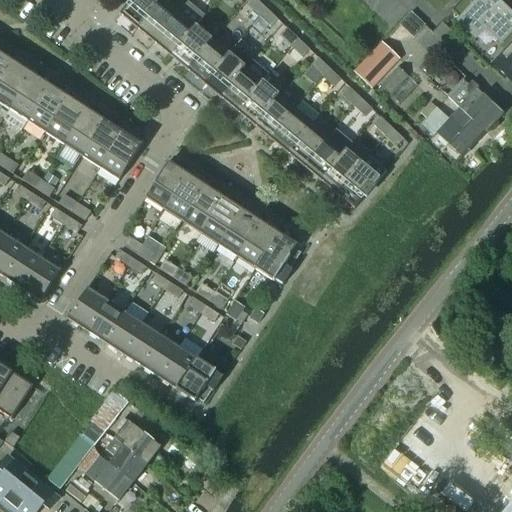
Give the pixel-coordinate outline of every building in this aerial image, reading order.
[(136,31),(162,0),(161,0),(132,0),(119,16),(136,31)] [(153,45),(178,14),(162,0),(136,31),(153,45)] [(266,10),(254,0),(253,0),(247,7),(259,18),(266,10)] [(492,65),(511,84),(511,15),(495,0),(489,0),(484,6),(479,0),(474,5),(468,0),(462,0),(452,11),(478,36),(485,30),(500,44),(501,43),(507,49),(492,65)] [(277,21),(266,10),(259,18),(270,29),(277,21)] [(170,58),(195,28),(178,14),(153,45),(170,58)] [(410,37),(422,24),(411,14),(398,26),(410,37)] [(186,72),(212,42),(195,28),(170,58),(186,72)] [(298,41),(286,30),(279,37),(290,48),(298,41)] [(309,51),(298,41),(290,48),(302,59),(309,51)] [(203,86),(228,56),(212,42),(186,72),(203,86)] [(371,91),(399,61),(382,45),(354,74),(371,91)] [(220,100),(245,69),(251,62),(235,48),(228,56),(203,86),(220,100)] [(0,89),(18,61),(16,59),(15,60),(16,60),(13,64),(0,55),(0,89)] [(329,71),(317,60),(310,67),(322,78),(329,71)] [(0,105),(10,113),(33,78),(33,77),(34,75),(35,75),(18,61),(0,89),(0,105)] [(237,114),(262,83),(245,69),(220,100),(237,114)] [(398,106),(416,86),(398,69),(379,88),(389,97),(398,106)] [(340,81),(329,71),(322,78),(333,89),(340,81)] [(29,125),(52,89),(33,78),(10,113),(11,113),(5,122),(23,134),(29,125)] [(253,128),(279,97),(262,83),(237,114),(253,128)] [(502,116),(476,91),(473,95),(463,86),(449,101),(459,110),(462,113),(485,134),(487,132),(490,133),(493,132),(497,127),(498,125),(497,122),(502,116)] [(46,136),(72,96),(71,94),(70,95),(67,100),(52,89),(29,125),(46,136)] [(360,100),(349,89),(342,97),(353,108),(360,100)] [(63,147),(88,109),(72,96),(46,136),(63,147)] [(270,141),(295,111),(279,97),(253,128),(270,141)] [(372,111),(360,100),(353,108),(365,119),(372,111)] [(462,159),(485,134),(462,113),(449,127),(426,106),(415,117),(423,124),(420,128),(432,139),(436,135),(462,159)] [(81,159),(104,124),(87,112),(88,111),(89,110),(88,109),(63,147),(81,159)] [(287,155),(312,125),(295,111),(270,141),(287,155)] [(392,130),(380,119),(373,127),(385,138),(392,130)] [(101,171),(127,131),(125,129),(124,130),(124,131),(122,135),(104,124),(81,159),(101,171)] [(303,169),(329,139),(312,125),(287,155),(303,169)] [(403,141),(392,130),(385,138),(396,149),(403,141)] [(119,183),(141,148),(142,146),(143,146),(143,145),(127,131),(101,171),(119,183)] [(335,131),(329,139),(303,169),(320,183),(351,145),(335,131)] [(362,166),(368,158),(351,145),(320,183),(337,197),(362,166)] [(17,167),(7,160),(4,158),(0,164),(0,167),(12,176),(17,167)] [(164,212),(187,177),(168,165),(145,200),(164,212)] [(379,181),(362,166),(337,197),(354,211),(379,181)] [(41,182),(27,173),(22,182),(35,191),(41,182)] [(8,181),(0,175),(0,185),(4,188),(8,181)] [(182,224),(205,189),(187,177),(164,212),(182,224)] [(48,199),(54,191),(41,182),(35,191),(48,199)] [(27,203),(32,196),(18,187),(13,194),(27,203)] [(200,236),(223,200),(205,189),(182,224),(200,236)] [(40,212),(45,204),(32,196),(27,203),(40,212)] [(71,214),(77,205),(64,197),(58,206),(71,214)] [(219,247),(241,212),(223,200),(200,236),(219,247)] [(90,214),(77,205),(71,214),(85,223),(90,214)] [(68,219),(55,211),(50,218),(63,227),(68,219)] [(237,259),(260,224),(241,212),(219,247),(237,259)] [(81,228),(68,219),(63,227),(76,235),(81,228)] [(255,271),(278,236),(260,224),(237,259),(255,271)] [(281,286),(301,255),(295,251),(297,248),(278,236),(255,271),(274,283),(275,282),(281,286)] [(0,277),(3,280),(23,249),(5,237),(0,244),(0,277)] [(142,247),(128,239),(123,247),(136,256),(142,247)] [(155,256),(142,247),(136,256),(149,265),(155,256)] [(21,291),(41,260),(23,249),(3,280),(21,291)] [(133,261),(119,252),(115,260),(128,268),(133,261)] [(40,304),(60,273),(41,260),(21,291),(40,304)] [(146,270),(133,261),(128,268),(141,277),(146,270)] [(172,280),(178,271),(164,262),(159,271),(172,280)] [(191,279),(178,271),(172,280),(185,288),(191,279)] [(169,285),(156,276),(151,283),(164,292),(169,285)] [(182,293),(169,285),(164,292),(177,301),(182,293)] [(214,294),(201,286),(195,294),(208,303),(214,294)] [(86,333),(106,302),(87,290),(67,321),(86,333)] [(222,311),(227,303),(214,294),(208,303),(222,311)] [(200,315),(205,308),(192,300),(187,307),(200,315)] [(104,345),(124,314),(106,302),(86,333),(104,345)] [(218,317),(205,308),(200,315),(214,324),(218,317)] [(240,327),(246,318),(247,317),(240,313),(234,323),(240,327)] [(121,356),(141,325),(124,314),(104,345),(121,356)] [(234,337),(240,327),(234,323),(227,333),(234,337)] [(138,367),(158,336),(141,325),(121,356),(138,367)] [(156,379),(176,348),(158,336),(138,367),(156,379)] [(176,392),(197,361),(176,348),(156,379),(176,392)] [(203,405),(221,378),(215,374),(216,373),(197,361),(176,392),(195,404),(197,401),(203,405)] [(0,392),(11,375),(0,367),(0,392)] [(0,414),(11,421),(32,388),(11,375),(0,392),(0,414)] [(160,450),(150,442),(127,423),(112,441),(146,467),(160,450)] [(12,449),(19,439),(11,434),(4,444),(12,449)] [(146,467),(112,441),(104,451),(114,459),(108,466),(102,462),(132,485),(146,467)] [(197,461),(175,443),(166,453),(188,471),(197,461)] [(58,500),(7,459),(0,467),(0,472),(3,475),(0,479),(0,511),(1,511),(37,511),(42,507),(48,511),(58,500)] [(132,485),(102,462),(99,459),(85,477),(118,503),(132,485)] [(70,484),(64,492),(80,505),(87,497),(86,496),(88,493),(74,482),(71,485),(70,484)]
